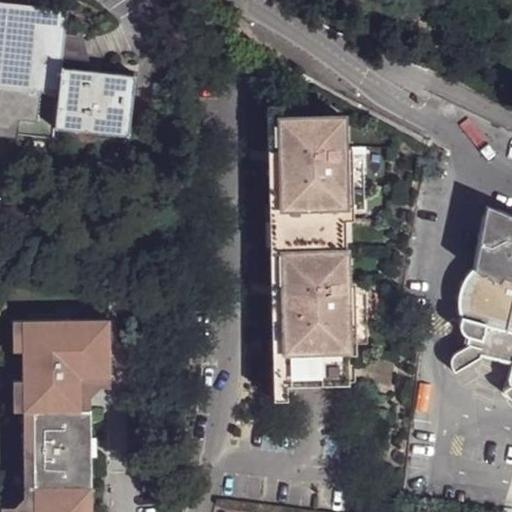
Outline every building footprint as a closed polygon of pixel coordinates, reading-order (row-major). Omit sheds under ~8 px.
[(0,3),(0,135),(54,141),(55,126),(61,67),(64,34),(66,11),(0,3)] [(76,35),(64,34),(61,67),(91,71),(76,35)] [(91,71),(61,67),(55,126),(126,134),(133,76),(91,71)] [(283,384),(282,117),(282,104),(268,105),(271,396),(284,397),(284,384),(283,384)] [(344,147),(344,116),(282,117),(283,384),(284,384),(347,383),(346,353),(354,353),(354,342),(354,304),(354,281),(346,281),(346,219),(353,219),(353,209),(353,170),(353,147),(344,147)] [(511,218),(486,206),(472,271),(462,319),(460,318),(459,321),(460,330),(465,337),(468,338),(466,347),(452,355),(450,358),(450,366),(453,373),(480,356),(481,349),(511,358),(511,360),(511,364),(507,380),(509,387),(502,391),(507,397),(508,398),(511,400),(511,218)] [(457,306),(460,318),(462,319),(472,271),(471,272),(463,282),(458,293),(457,306)] [(109,320),(21,321),(21,351),(21,381),(22,412),(32,412),(33,511),(91,511),(90,411),(81,411),(80,379),(110,378),(109,320)] [(21,351),(21,321),(11,321),(12,351),(21,351)] [(480,356),(511,364),(511,360),(511,358),(481,349),(480,356)] [(110,387),(110,378),(80,379),(81,411),(90,411),(90,397),(99,387),(110,387)] [(13,413),(22,412),(21,381),(12,381),(13,413)] [(0,506),(0,511),(33,511),(32,412),(22,412),(23,498),(14,507),(0,506)]
